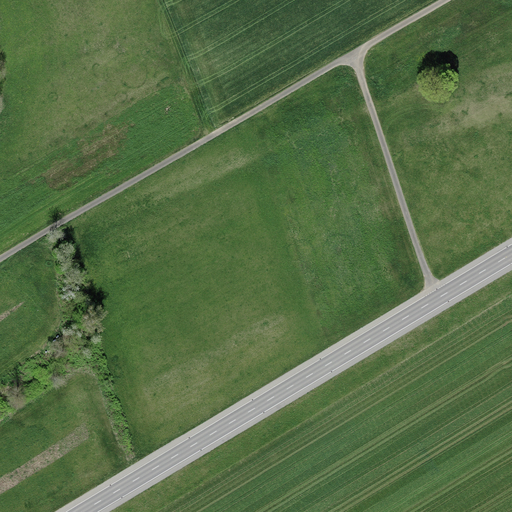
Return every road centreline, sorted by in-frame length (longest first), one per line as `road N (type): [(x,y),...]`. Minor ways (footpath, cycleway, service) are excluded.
road 1 (track): [(0,258),(444,0)]
road 2 (primary): [(81,511),(511,253)]
road 3 (track): [(352,53),(438,297)]
